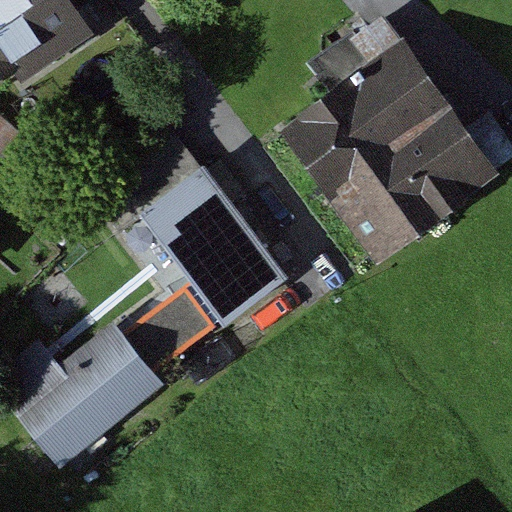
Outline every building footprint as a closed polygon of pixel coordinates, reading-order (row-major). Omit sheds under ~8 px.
[(106,30),(83,0),(0,0),(0,80),(21,65),(34,82),(106,30)] [(502,152),(410,25),(288,113),(381,240),(502,152)] [(149,211),(205,167),(174,126),(92,190),(123,231),(149,211)] [(287,272),(205,167),(149,211),(231,316),(287,272)] [(168,341),(210,322),(190,278),(147,297),(168,341)] [(168,375),(123,324),(68,372),(40,340),(0,374),(0,395),(62,467),(168,375)]
